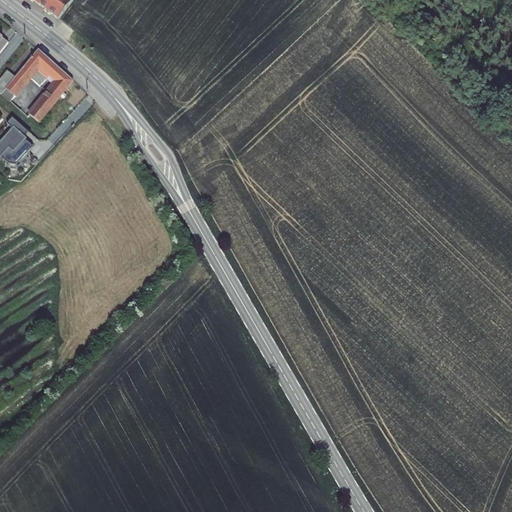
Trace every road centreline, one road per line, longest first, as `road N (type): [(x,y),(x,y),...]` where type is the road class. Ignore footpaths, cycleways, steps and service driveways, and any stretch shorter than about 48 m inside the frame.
road 1 (tertiary): [(189,211),(364,511)]
road 2 (tertiary): [(189,211),(170,158),(110,92)]
road 3 (tertiary): [(0,0),(110,92)]
road 4 (tertiary): [(110,92),(189,211)]
road 5 (unknown): [(100,81),(22,175)]
